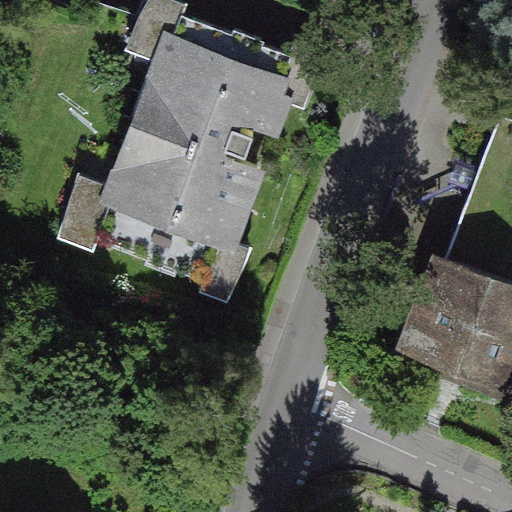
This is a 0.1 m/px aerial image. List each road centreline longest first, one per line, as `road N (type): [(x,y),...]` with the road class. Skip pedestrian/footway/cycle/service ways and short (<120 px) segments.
road 1 (residential): [(436,0),(291,404)]
road 2 (residential): [(291,404),(511,508)]
